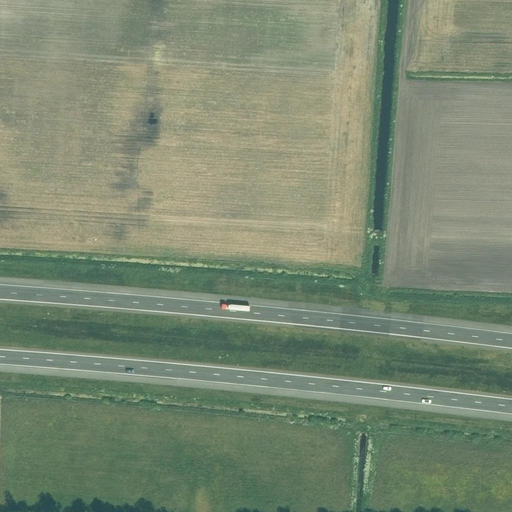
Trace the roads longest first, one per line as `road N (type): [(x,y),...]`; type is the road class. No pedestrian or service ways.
road 1 (motorway): [(0,355),(511,406)]
road 2 (motorway): [(511,340),(0,290)]
